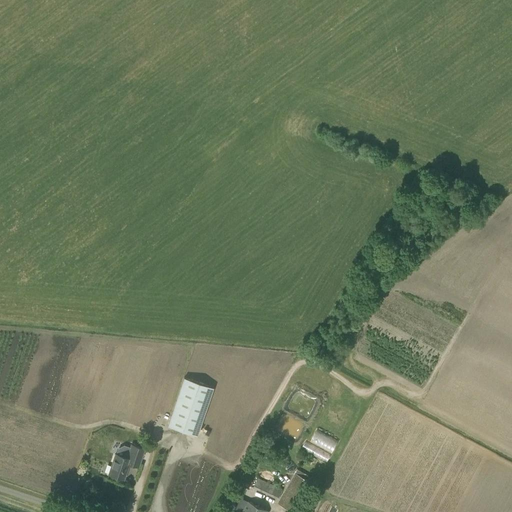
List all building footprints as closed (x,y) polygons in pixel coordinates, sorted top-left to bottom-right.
[(196,435),(212,388),(183,378),(167,426),(196,435)] [(316,429),(311,441),(333,452),(338,440),(316,429)] [(303,448),(327,461),(331,454),(307,441),(303,448)] [(139,468),(145,449),(130,444),(125,458),(115,454),(108,474),(123,479),(128,464),(139,468)] [(292,511),(294,511),(312,482),(311,482),(313,478),(297,469),(277,503),(292,511)] [(285,485),(261,474),(259,478),(254,476),(251,484),(254,485),(253,488),(278,500),(285,485)] [(267,511),(268,511),(247,501),(243,509),(242,509),(240,511),(241,511),(267,511)]
